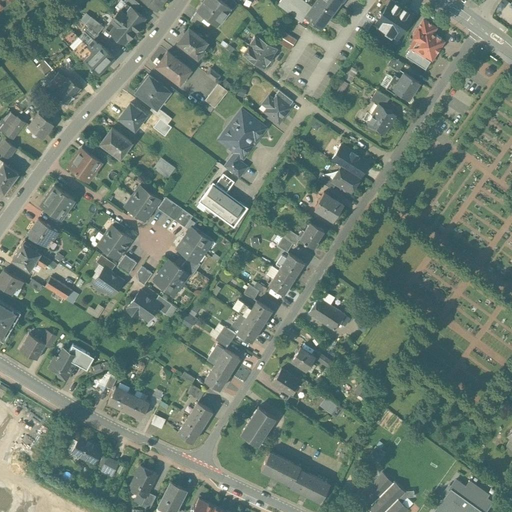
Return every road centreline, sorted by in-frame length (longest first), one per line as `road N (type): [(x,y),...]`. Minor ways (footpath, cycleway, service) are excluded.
road 1 (residential): [(389,159),(195,465)]
road 2 (residential): [(43,164),(181,0)]
road 3 (residential): [(478,25),(389,159)]
road 4 (residential): [(43,164),(158,243)]
road 5 (residential): [(195,465),(71,402)]
